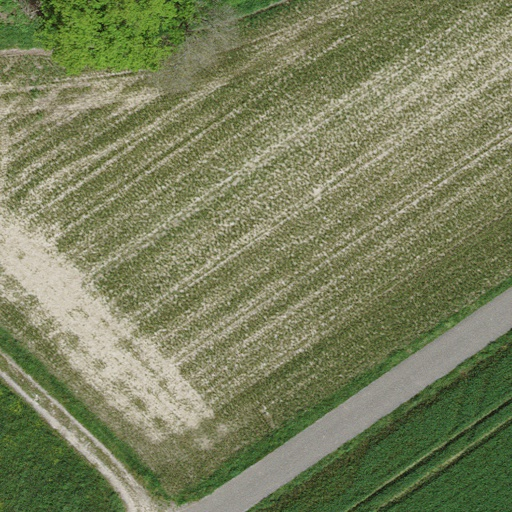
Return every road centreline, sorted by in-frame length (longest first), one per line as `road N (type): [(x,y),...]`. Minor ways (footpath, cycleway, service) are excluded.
road 1 (residential): [(217,511),(511,310)]
road 2 (track): [(145,511),(109,448),(0,354)]
